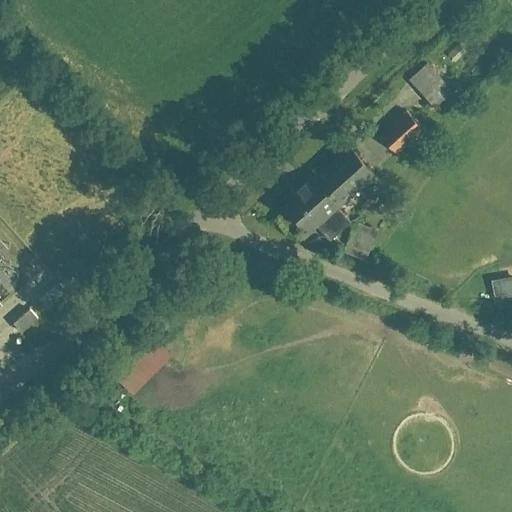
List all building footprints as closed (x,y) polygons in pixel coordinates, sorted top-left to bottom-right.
[(460,93),(429,60),(411,76),(442,110),(460,93)] [(426,126),(407,105),(379,130),(398,151),(426,126)] [(331,236),(352,217),(340,203),(378,169),(348,136),(281,196),(312,230),(320,223),(331,236)] [(368,256),(377,227),(354,220),(345,248),(368,256)] [(511,274),(490,277),(493,297),(511,294),(511,274)] [(45,308),(67,290),(59,280),(37,298),(45,308)] [(20,331),(38,316),(30,306),(12,321),(20,331)] [(131,394),(171,354),(150,334),(111,374),(131,394)]
